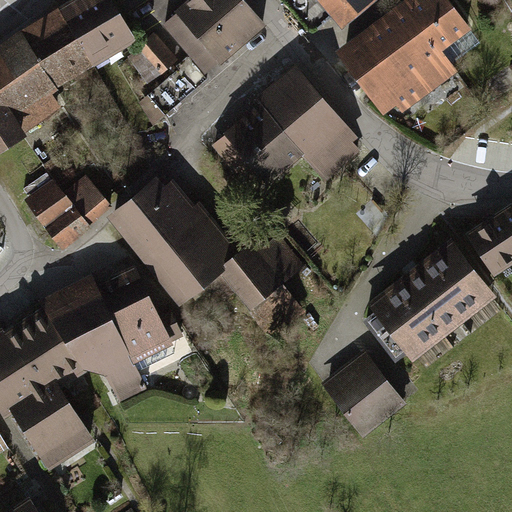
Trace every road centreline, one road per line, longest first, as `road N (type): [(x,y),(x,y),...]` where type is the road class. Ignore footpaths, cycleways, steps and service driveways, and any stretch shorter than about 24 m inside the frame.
road 1 (residential): [(511,188),(449,184),(391,154),(293,27),(262,0)]
road 2 (residential): [(0,177),(25,270),(0,292)]
